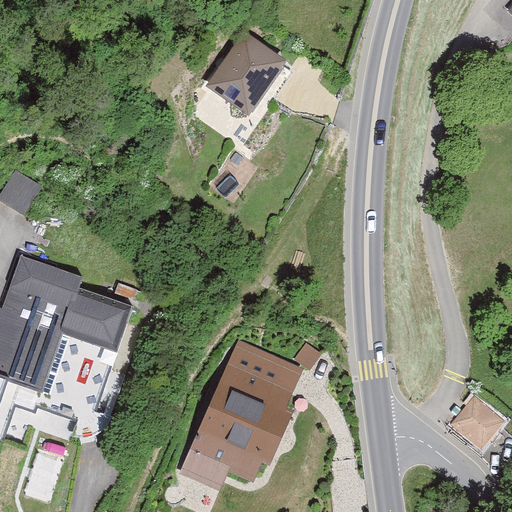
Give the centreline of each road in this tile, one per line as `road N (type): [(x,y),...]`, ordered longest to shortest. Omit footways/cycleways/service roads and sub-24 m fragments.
road 1 (secondary): [(382,432),(369,193),(399,0)]
road 2 (track): [(255,288),(379,91)]
road 3 (residential): [(382,432),(423,441),(506,511)]
